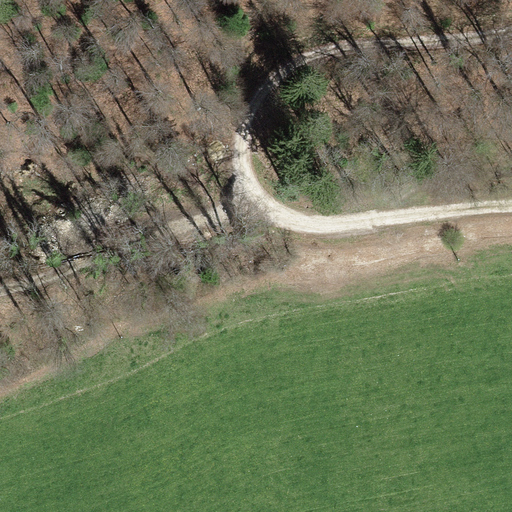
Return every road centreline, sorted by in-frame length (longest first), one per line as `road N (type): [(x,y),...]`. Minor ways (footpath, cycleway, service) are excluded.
road 1 (unclassified): [(511,32),(299,59),(258,98),(240,149),(254,193),(291,221),(511,213)]
road 2 (track): [(264,205),(142,232),(0,288)]
